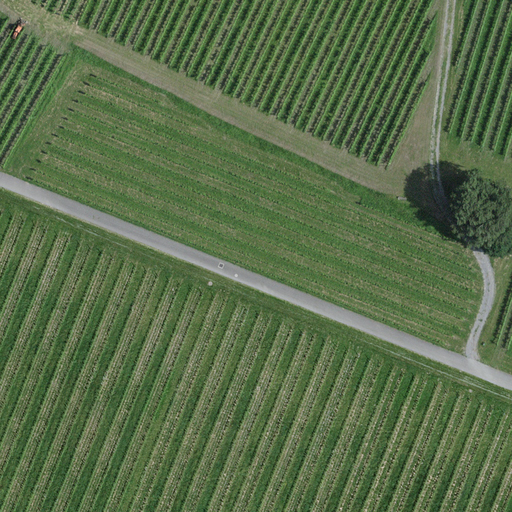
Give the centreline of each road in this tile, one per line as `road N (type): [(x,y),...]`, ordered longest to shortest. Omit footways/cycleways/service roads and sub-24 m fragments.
road 1 (track): [(511,393),(0,180)]
road 2 (track): [(470,376),(489,294),(486,260),(452,213),(440,168),(454,0)]
